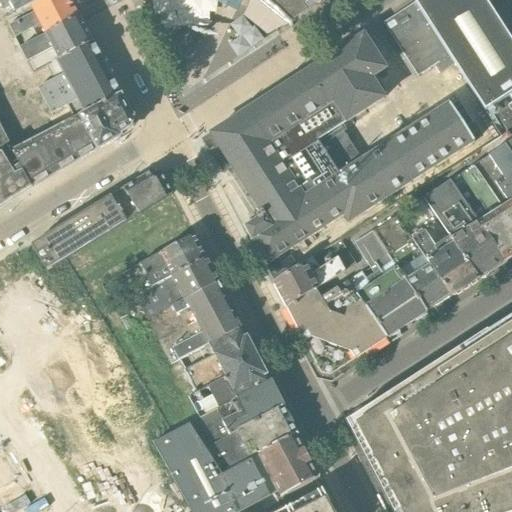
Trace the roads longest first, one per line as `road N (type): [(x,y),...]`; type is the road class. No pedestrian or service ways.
road 1 (residential): [(163,133),(0,234)]
road 2 (residential): [(93,0),(163,133)]
